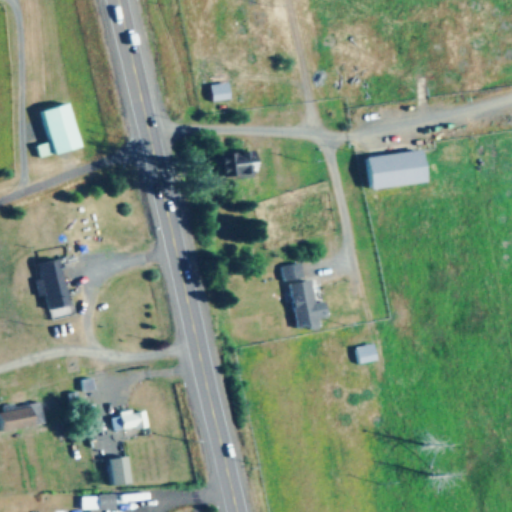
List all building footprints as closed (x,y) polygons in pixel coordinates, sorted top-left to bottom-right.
[(208,85),(210,103),(228,100),(226,83),(208,85)] [(80,148),(71,104),(41,110),(48,143),(39,145),(41,157),(80,148)] [(272,148),(214,155),(217,180),(253,175),(254,182),(276,180),(272,148)] [(422,150),(364,157),(368,189),(426,182),(422,150)] [(36,263),(48,320),(72,315),(60,258),(36,263)] [(285,282),(303,278),(300,263),(281,267),(285,282)] [(311,280),(289,283),(296,330),(319,326),(318,319),(327,317),(325,301),(314,303),(311,280)] [(360,363),(378,359),(375,343),(356,348),(360,363)] [(0,410),(0,426),(1,433),(46,423),(42,402),(0,410)] [(113,416),(118,434),(148,426),(144,408),(113,416)] [(81,497),(81,511),(113,511),(113,497),(81,497)]
